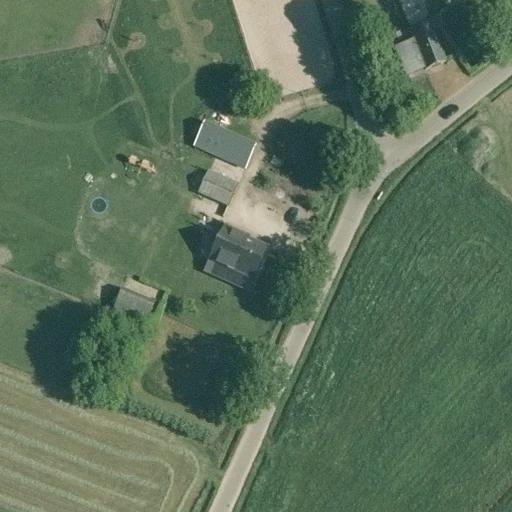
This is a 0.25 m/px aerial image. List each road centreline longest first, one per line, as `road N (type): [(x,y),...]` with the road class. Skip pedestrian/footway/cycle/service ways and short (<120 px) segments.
road 1 (unclassified): [(219,511),(378,169)]
road 2 (unclassified): [(378,169),(329,0)]
road 3 (unclassified): [(378,169),(511,63)]
